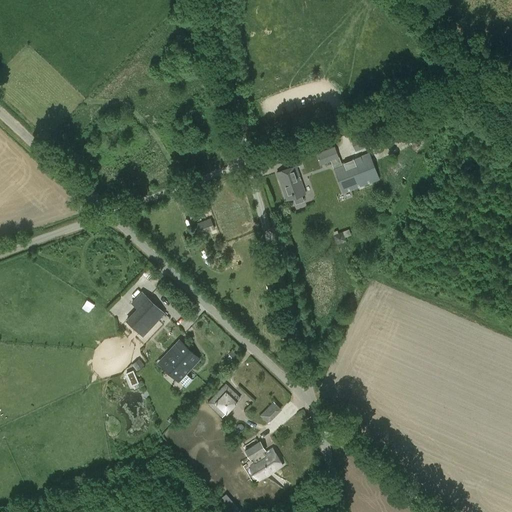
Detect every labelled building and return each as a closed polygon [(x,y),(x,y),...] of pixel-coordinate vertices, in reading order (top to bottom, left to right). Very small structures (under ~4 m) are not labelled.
[(363,136),(352,140),(356,151),(367,147),(363,136)] [(341,163),(335,146),(334,143),(302,154),(309,170),(331,161),(343,193),(380,179),(369,152),(341,163)] [(305,194),(296,167),(277,173),(287,201),(305,194)] [(211,218),(195,224),(199,235),(215,229),(211,218)] [(334,241),(344,242),(345,233),(336,231),(334,241)] [(143,335),(158,320),(164,313),(148,297),(127,320),(143,335)] [(160,362),(177,377),(196,356),(180,341),(160,362)] [(136,369),(143,365),(139,359),(132,363),(136,369)] [(132,384),(138,381),(133,369),(127,372),(132,384)] [(208,403),(222,417),(240,398),(226,384),(208,403)] [(260,415),(268,423),(281,408),(273,401),(260,415)] [(265,453),(264,452),(264,451),(266,450),(260,441),(245,450),(251,460),(253,459),(255,462),(251,465),(260,479),(283,465),(273,449),(265,453)] [(242,511),(223,489),(216,495),(230,511),(242,511)]
